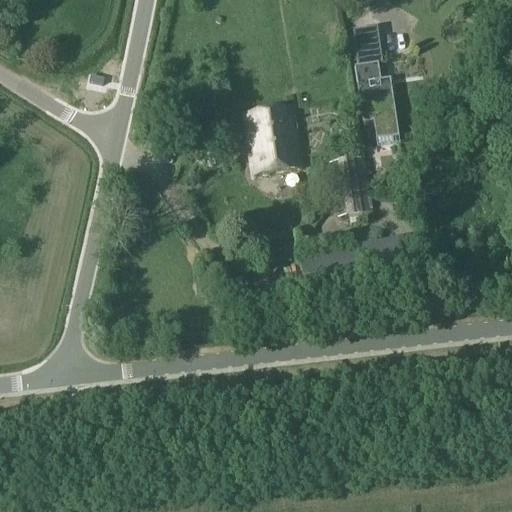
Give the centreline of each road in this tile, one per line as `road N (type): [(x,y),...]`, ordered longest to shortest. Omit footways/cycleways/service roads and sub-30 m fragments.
road 1 (unclassified): [(68,376),(511,327)]
road 2 (unclassified): [(68,376),(72,319),(113,145)]
road 3 (unclassified): [(113,145),(142,0)]
road 4 (unclassified): [(113,145),(0,78)]
